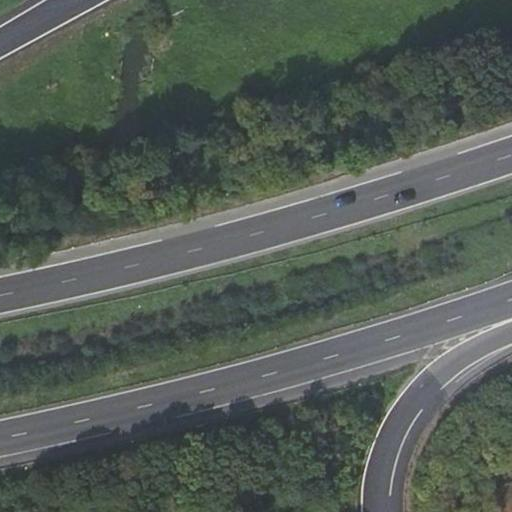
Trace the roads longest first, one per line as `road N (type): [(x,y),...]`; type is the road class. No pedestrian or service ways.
road 1 (trunk): [(0,438),(332,358),(511,298)]
road 2 (trunk): [(511,154),(177,254),(0,294)]
road 3 (trunk): [(376,511),(384,457),(403,416),(438,375),(511,333)]
